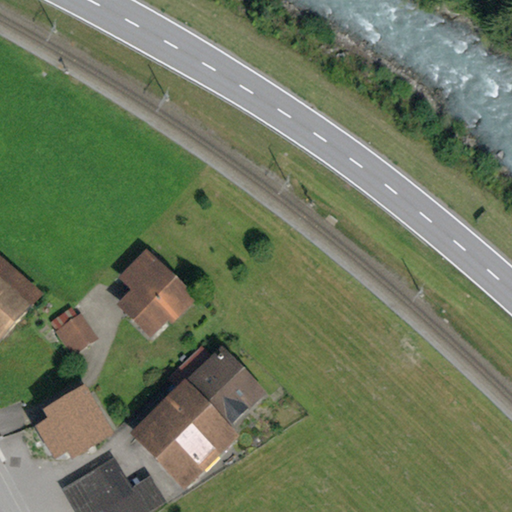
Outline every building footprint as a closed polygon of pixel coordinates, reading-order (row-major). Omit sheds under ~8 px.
[(157,265),(113,309),(148,344),(192,300),(157,265)] [(0,344),(33,311),(0,278),(0,344)] [(83,318),(56,337),(71,359),(98,339),(83,318)] [(183,386),(127,440),(177,493),(229,443),(218,432),(253,398),(218,361),(187,391),(183,386)] [(81,396),(38,419),(59,459),(103,436),(81,396)] [(115,464),(67,492),(79,511),(153,511),(165,505),(147,475),(128,485),(115,464)]
